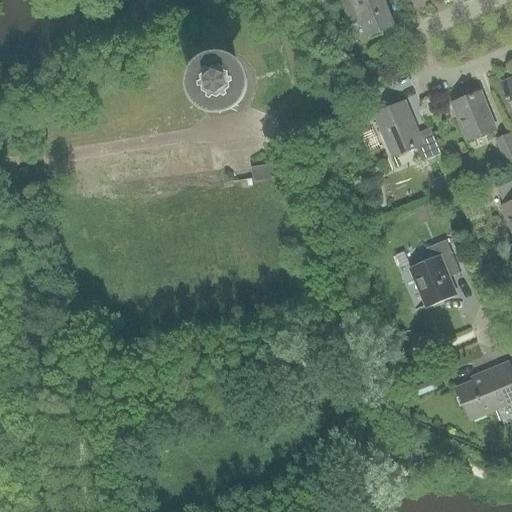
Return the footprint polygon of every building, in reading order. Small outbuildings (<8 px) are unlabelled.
[(382,0),(354,0),(369,36),(393,26),(382,0)] [(254,92),(255,85),(254,79),(252,73),(249,68),(246,63),(242,59),(236,56),(229,54),(223,53),(216,55),(209,58),(203,62),(199,67),(195,73),(194,79),(193,86),(195,93),(198,100),(202,105),(209,111),(216,113),(224,115),(230,114),(239,111),(243,108),(248,102),(252,97),(254,92)] [(511,80),(503,84),(511,105),(511,80)] [(468,141),(496,130),(481,93),(453,104),(468,141)] [(423,162),(442,155),(431,129),(418,134),(405,103),(376,115),(393,158),(417,148),(423,162)] [(283,145),(296,143),(293,118),(279,120),(283,145)] [(507,165),(511,162),(511,137),(511,135),(497,141),(507,165)] [(284,172),(281,157),(253,162),(255,176),(284,172)] [(445,177),(434,182),(438,193),(449,188),(445,177)] [(254,179),(240,181),(241,183),(243,189),(255,187),(255,182),(254,179)] [(511,182),(498,189),(505,205),(501,206),(511,231),(511,182)] [(437,200),(414,209),(419,220),(442,211),(437,200)] [(449,278),(461,273),(447,241),(424,250),(429,262),(411,270),(427,307),(456,295),(449,278)] [(471,421),(511,403),(511,372),(509,364),(484,374),(486,378),(458,389),(471,421)]
